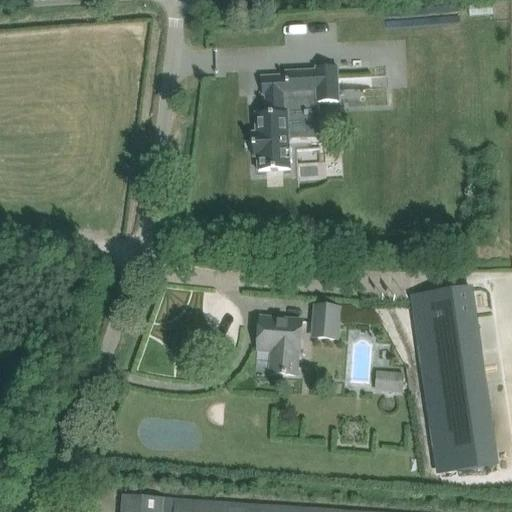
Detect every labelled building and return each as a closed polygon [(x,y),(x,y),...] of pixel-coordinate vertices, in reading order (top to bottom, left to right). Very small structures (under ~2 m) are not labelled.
[(266,115),(256,115),(256,134),(253,134),(254,159),(258,159),(258,173),(291,171),(291,164),(292,164),(292,150),(290,150),(288,114),(285,114),(284,102),(318,100),(318,104),(339,103),(338,68),(316,69),(316,72),(286,73),(286,77),(262,78),(263,96),(265,96),(266,115)] [(347,69),(346,86),(372,88),(373,70),(347,69)] [(511,423),(491,281),(432,291),(459,482),(511,473),(511,423)] [(311,341),(338,344),(341,309),(314,307),(311,341)] [(273,353),(271,375),(296,377),(298,355),(300,355),(303,323),(261,319),(258,351),(273,353)] [(377,371),(376,392),(403,394),(404,373),(377,371)] [(331,511),(124,497),(122,511),(331,511)]
